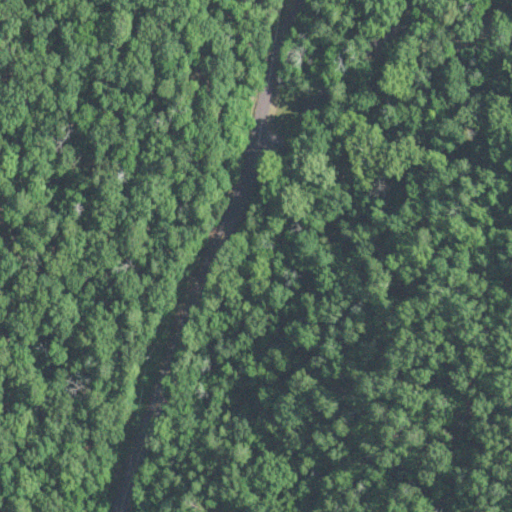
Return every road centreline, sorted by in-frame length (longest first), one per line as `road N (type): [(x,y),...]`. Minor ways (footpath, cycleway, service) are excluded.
road 1 (tertiary): [(117,511),(241,182),(298,0)]
road 2 (residential): [(255,133),(295,128),(356,51),(423,0)]
road 3 (track): [(511,37),(474,48),(440,45),(406,13)]
